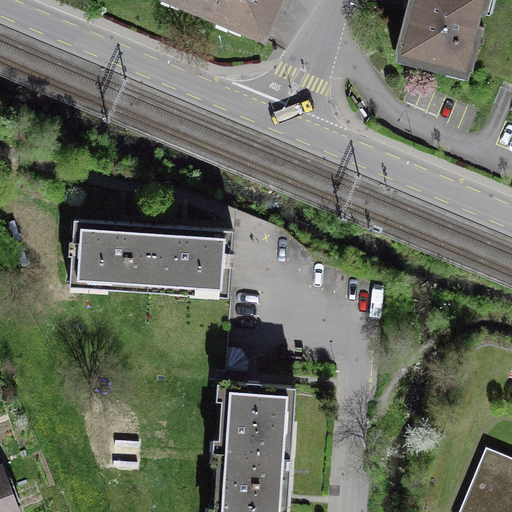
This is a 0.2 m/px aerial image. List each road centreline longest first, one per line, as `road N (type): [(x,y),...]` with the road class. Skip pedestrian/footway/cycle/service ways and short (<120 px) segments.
road 1 (residential): [(348,511),(356,345),(247,226)]
road 2 (secondary): [(0,5),(278,124)]
road 3 (secondary): [(278,124),(511,219)]
road 4 (residential): [(278,124),(340,0)]
